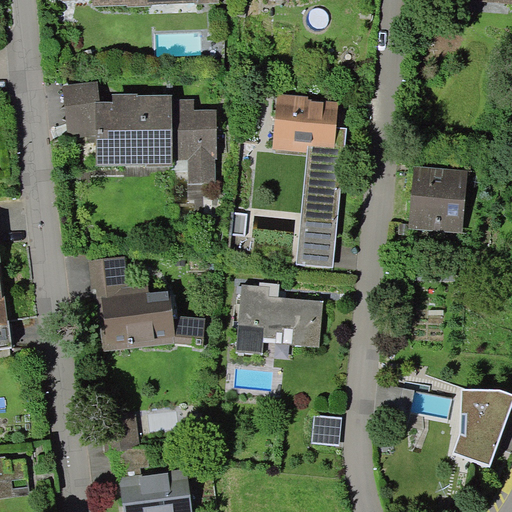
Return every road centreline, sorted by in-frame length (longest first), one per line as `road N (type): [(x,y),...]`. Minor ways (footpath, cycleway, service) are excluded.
road 1 (residential): [(26,0),(89,511)]
road 2 (residential): [(392,0),(355,445),(369,511)]
